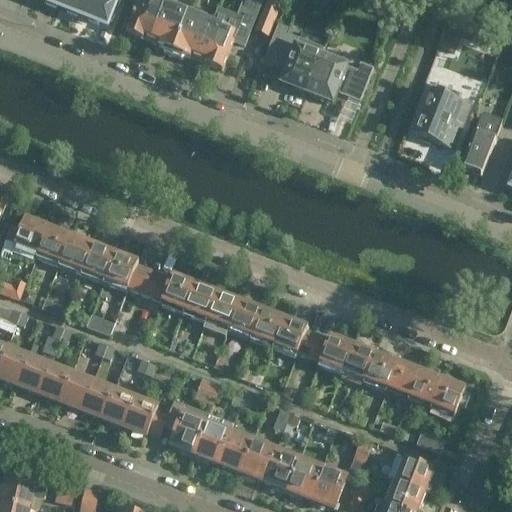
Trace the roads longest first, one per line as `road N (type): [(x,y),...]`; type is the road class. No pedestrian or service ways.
road 1 (residential): [(0,164),(511,364)]
road 2 (residential): [(511,230),(0,38)]
road 3 (residential): [(0,435),(187,500)]
road 4 (residential): [(461,511),(511,378)]
